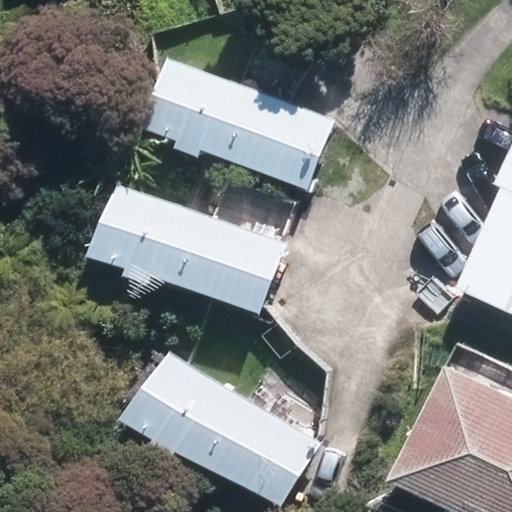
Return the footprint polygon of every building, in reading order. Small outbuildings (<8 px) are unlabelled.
[(329,129),(168,73),(146,135),(307,191),(329,129)] [(278,252),(118,196),(96,258),(256,314),(278,252)] [(511,208),(476,296),(511,310),(511,208)] [(267,511),(305,450),(164,364),(125,428),(265,511),(267,511)] [(511,511),(511,405),(450,377),(398,490),(447,511),(511,511)]
